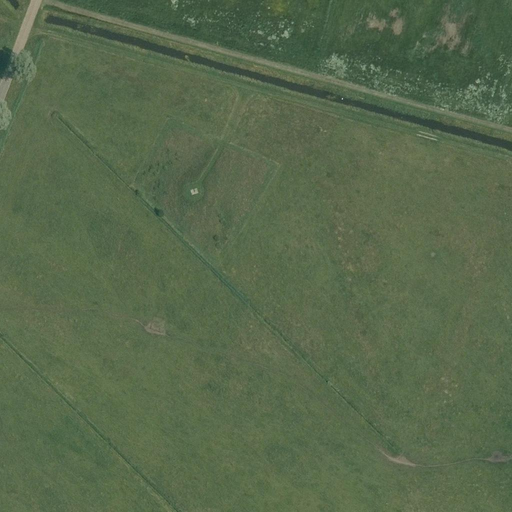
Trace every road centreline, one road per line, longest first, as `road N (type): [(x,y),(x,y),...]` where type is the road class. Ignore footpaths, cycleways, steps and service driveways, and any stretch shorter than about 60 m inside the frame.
road 1 (track): [(511,157),(64,32),(30,14)]
road 2 (track): [(511,136),(35,0)]
